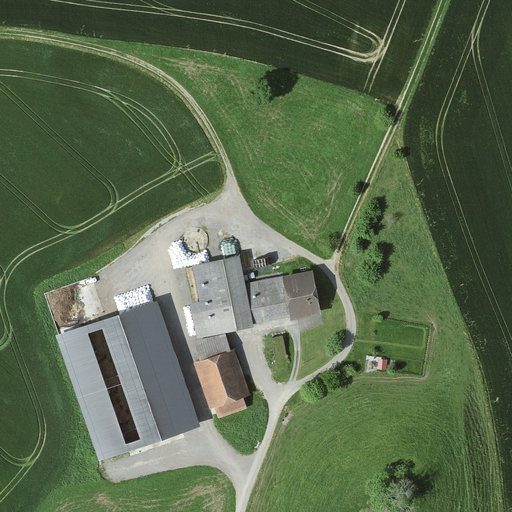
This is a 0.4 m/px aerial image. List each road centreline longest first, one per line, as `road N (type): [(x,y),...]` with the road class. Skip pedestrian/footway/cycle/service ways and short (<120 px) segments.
road 1 (track): [(0,31),(105,49),(174,83),(209,126),(248,216),(327,267)]
road 2 (track): [(327,267),(444,0)]
road 3 (unclassified): [(240,511),(280,397),(304,382)]
road 4 (track): [(327,267),(352,331),(333,363),(304,382)]
